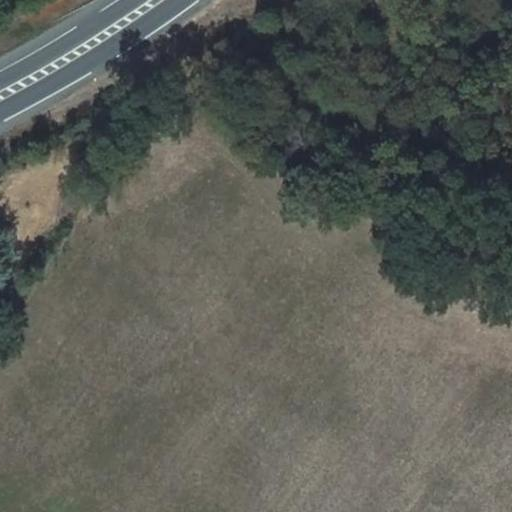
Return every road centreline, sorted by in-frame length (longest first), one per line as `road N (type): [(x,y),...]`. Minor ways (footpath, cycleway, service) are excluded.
road 1 (primary): [(0,111),(178,0)]
road 2 (primary): [(132,0),(0,80)]
